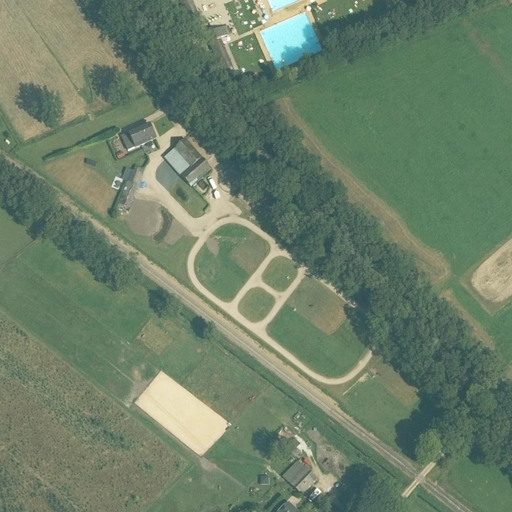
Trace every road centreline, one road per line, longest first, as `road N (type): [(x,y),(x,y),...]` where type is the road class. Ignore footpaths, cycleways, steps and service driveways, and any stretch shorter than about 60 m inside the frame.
road 1 (unclassified): [(511,426),(124,0)]
road 2 (track): [(488,400),(389,511)]
